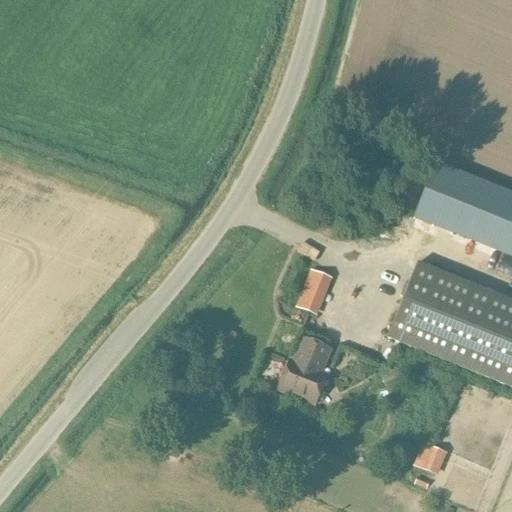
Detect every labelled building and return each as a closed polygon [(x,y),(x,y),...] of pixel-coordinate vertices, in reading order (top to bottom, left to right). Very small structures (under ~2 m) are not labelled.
[(511,186),(445,160),(426,209),(511,242),(511,186)] [(387,340),(405,347),(511,390),(511,304),(417,266),(387,340)] [(311,272),(295,310),(312,316),(328,279),(311,272)] [(320,375),(330,351),(303,340),(293,364),(289,363),(277,392),(315,407),(327,378),(320,375)] [(430,449),(420,471),(433,476),(442,454),(430,449)] [(416,478),(413,486),(425,491),(429,483),(416,478)]
